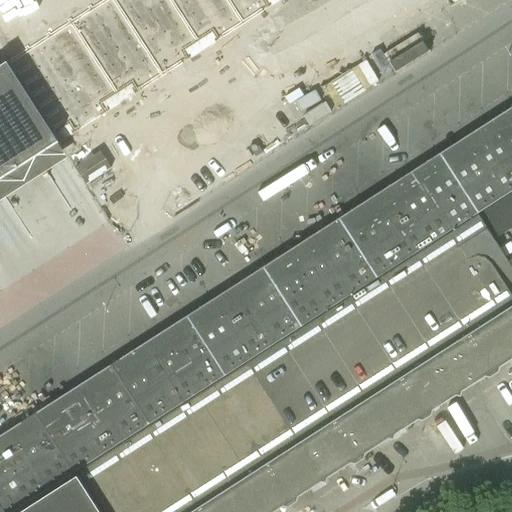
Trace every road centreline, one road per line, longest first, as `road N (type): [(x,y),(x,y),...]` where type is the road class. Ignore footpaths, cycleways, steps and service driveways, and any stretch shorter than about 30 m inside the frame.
road 1 (unknown): [(511,269),(488,241),(468,240),(293,370)]
road 2 (tertiary): [(511,468),(423,494),(395,511)]
